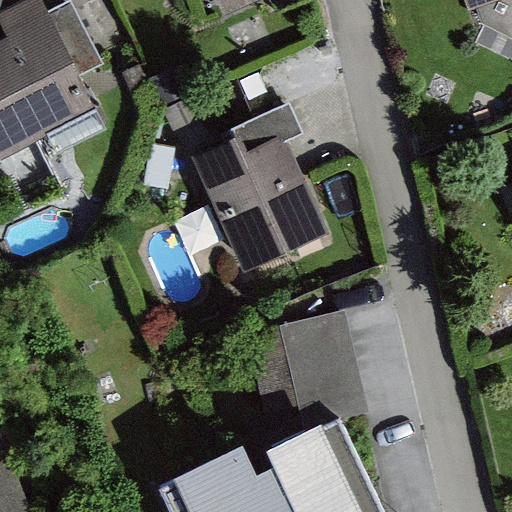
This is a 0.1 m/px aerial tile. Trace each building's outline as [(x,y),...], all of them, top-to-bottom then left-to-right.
[(0,32),(0,144),(3,151),(98,105),(51,8),(47,0),(16,0),(0,8),(0,14),(7,29),(0,32)] [(221,0),(226,12),(254,0),(221,0)] [(511,0),(461,0),(467,15),(504,0),(511,0)] [(278,114),(188,155),(243,276),(333,235),(278,114)] [(216,445),(141,485),(155,511),(374,511),(321,411),(225,461),(216,445)] [(37,511),(10,442),(0,445),(0,511),(37,511)]
